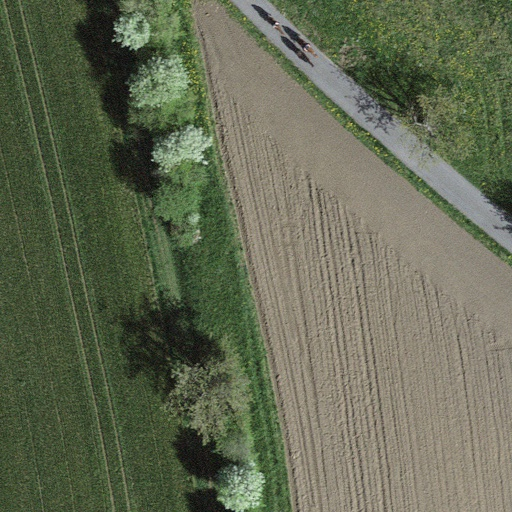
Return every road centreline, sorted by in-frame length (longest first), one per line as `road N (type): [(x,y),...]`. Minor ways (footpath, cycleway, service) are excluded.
road 1 (track): [(102,0),(208,511)]
road 2 (unclassified): [(228,0),(511,235)]
